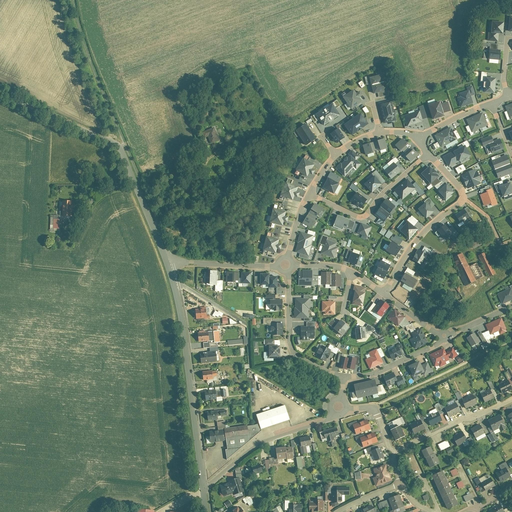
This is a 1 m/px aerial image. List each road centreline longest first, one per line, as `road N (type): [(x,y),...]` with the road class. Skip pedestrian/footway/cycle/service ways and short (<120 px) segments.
road 1 (residential): [(203,483),(168,261)]
road 2 (residential): [(425,155),(463,195),(409,247),(382,293)]
road 3 (residential): [(339,408),(270,434),(203,483)]
road 4 (residential): [(286,264),(291,340),(306,359),(340,373)]
road 5 (residential): [(425,155),(358,217),(316,199)]
road 6 (unclassified): [(123,148),(0,93)]
road 7 (residential): [(511,399),(390,449)]
road 8 (residential): [(168,261),(123,148)]
